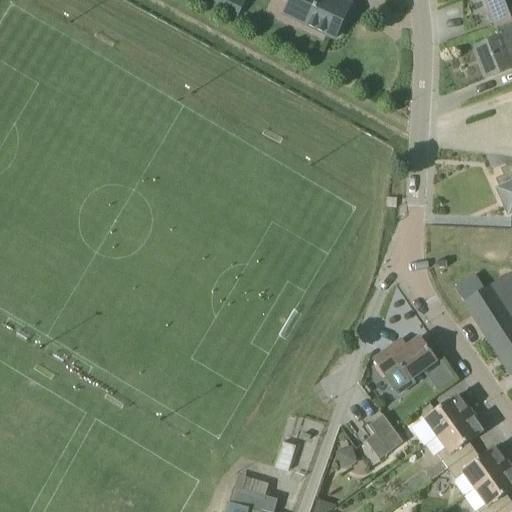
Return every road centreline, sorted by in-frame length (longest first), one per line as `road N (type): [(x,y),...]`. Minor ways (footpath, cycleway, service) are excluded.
road 1 (residential): [(300,511),(378,296),(407,262)]
road 2 (residential): [(407,262),(416,205),(419,0)]
road 3 (residential): [(511,420),(407,262)]
